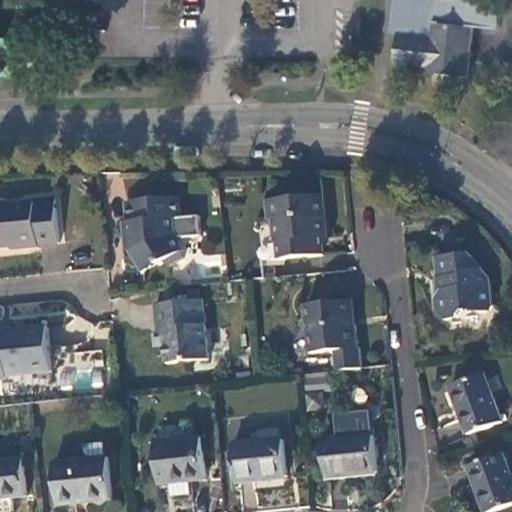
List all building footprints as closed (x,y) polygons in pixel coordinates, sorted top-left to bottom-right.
[(395,31),(393,59),(436,64),(435,72),(464,75),(470,22),(496,25),(498,0),(391,0),(388,30),(395,31)] [(0,70),(1,70),(3,69),(5,67),(6,65),(7,63),(8,61),(9,59),(9,57),(10,54),(9,52),(9,49),(8,47),(7,45),(5,43),(4,41),(2,40),(0,38),(0,70)] [(319,192),(264,198),(267,218),(270,217),(273,240),(277,240),(279,256),(319,252),(317,235),(323,235),(319,192)] [(174,195),(124,199),(126,218),(124,218),(127,246),(139,267),(152,261),(155,263),(160,260),(166,263),(179,255),(178,246),(171,234),(169,214),(175,214),(174,195)] [(28,202),(0,205),(0,244),(16,242),(16,246),(55,242),(51,197),(28,199),(28,202)] [(175,214),(169,214),(171,234),(196,232),(195,212),(175,214)] [(468,250),(432,253),(434,274),(436,274),(439,275),(440,286),(433,295),(434,309),(446,316),(459,315),(464,317),(469,311),(486,310),(492,302),(489,276),(482,268),(480,268),(479,263),(468,250)] [(201,298),(153,302),(155,329),(161,329),(164,360),(206,357),(201,298)] [(304,302),(308,350),(356,346),(353,322),(350,322),(348,298),(304,302)] [(42,323),(0,326),(0,375),(2,375),(1,371),(46,367),(42,323)] [(324,374),(305,374),(306,408),(325,408),(324,374)] [(448,386),(465,433),(499,421),(482,374),(448,386)] [(373,472),(367,422),(336,426),(337,439),(320,441),(325,478),(373,472)] [(151,443),(157,484),(202,479),(198,437),(151,443)] [(231,446),(235,481),(284,475),(281,440),(231,446)] [(82,443),(84,458),(104,456),(102,441),(82,443)] [(467,465),(485,511),(511,502),(511,479),(501,453),(467,465)] [(52,462),(57,505),(111,499),(106,456),(104,456),(84,458),(52,462)] [(0,460),(0,497),(24,495),(20,458),(0,460)] [(257,506),(253,481),(241,483),(245,508),(257,506)]
